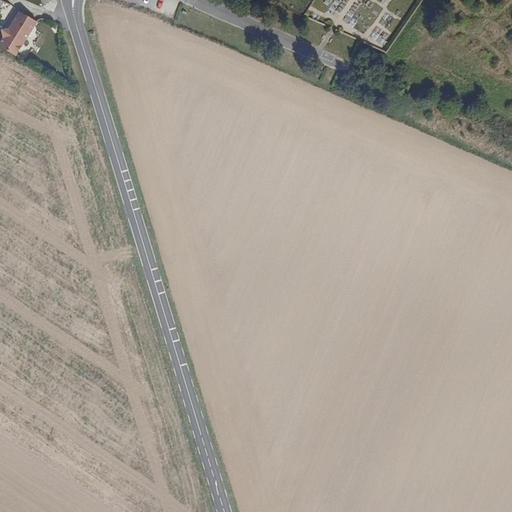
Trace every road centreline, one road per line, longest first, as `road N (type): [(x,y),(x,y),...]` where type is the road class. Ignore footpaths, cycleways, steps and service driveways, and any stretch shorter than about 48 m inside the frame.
road 1 (secondary): [(78,30),(225,511)]
road 2 (residential): [(340,64),(193,0)]
